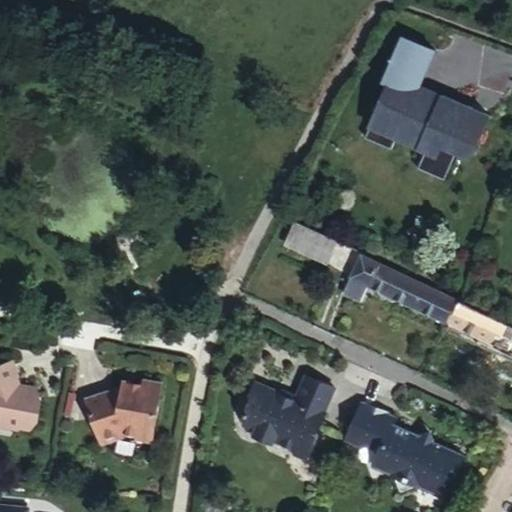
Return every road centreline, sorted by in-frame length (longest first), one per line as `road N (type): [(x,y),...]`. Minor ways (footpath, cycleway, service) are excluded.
road 1 (residential): [(224,289),(293,148),(389,0)]
road 2 (residential): [(511,424),(224,289)]
road 3 (residential): [(172,511),(206,326),(224,289)]
